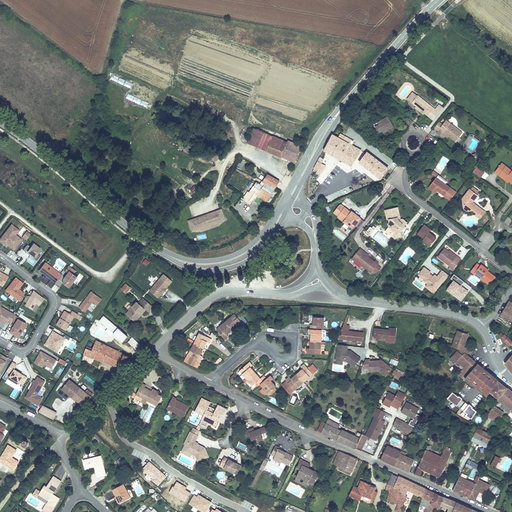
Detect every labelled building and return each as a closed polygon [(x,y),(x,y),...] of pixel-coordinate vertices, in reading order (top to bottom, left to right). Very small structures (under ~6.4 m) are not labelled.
[(131,87),(132,83),(111,76),(110,80),(131,87)] [(125,100),(147,106),(149,101),(127,95),(125,100)] [(428,116),(434,107),(418,95),(412,102),(417,106),(415,108),(424,114),(424,113),(428,116)] [(440,103),(436,109),(440,112),(444,107),(440,103)] [(436,109),(434,107),(428,116),(433,120),(440,112),(436,109)] [(394,127),(388,116),(377,122),(378,125),(375,127),(378,133),(382,131),(383,133),(394,127)] [(463,132),(446,119),(443,123),(439,121),(434,127),(437,130),(435,132),(440,135),(442,133),(448,138),(448,136),(456,142),(457,140),(459,142),(461,139),(459,137),(463,132)] [(258,146),(264,132),(253,127),(247,142),(258,146)] [(282,157),(288,141),(264,132),(258,146),(282,157)] [(352,166),(362,149),(351,143),(353,139),(341,133),(339,136),(333,133),(323,149),(352,166)] [(294,162),(301,146),(289,140),(288,141),(282,157),(294,162)] [(381,177),(389,166),(370,154),(368,157),(364,164),(362,166),(381,177)] [(321,174),(327,165),(322,162),(324,159),(320,156),(313,169),(321,174)] [(511,169),(502,162),(495,172),(504,179),(505,178),(509,181),(511,182),(511,169)] [(475,168),(473,171),(480,177),(482,174),(475,168)] [(280,180),(268,173),(262,180),(275,188),(280,180)] [(439,174),(428,187),(434,192),(436,190),(437,191),(450,201),(457,191),(446,183),(447,181),(439,174)] [(267,202),(275,188),(262,180),(260,183),(256,181),(254,185),(253,184),(243,196),(252,203),(257,195),(267,202)] [(191,198),(198,188),(191,184),(185,194),(191,198)] [(486,211),(474,201),(479,194),(477,193),(479,191),(473,186),(471,188),(470,188),(461,198),(462,207),(467,211),(473,210),(476,212),(475,214),(480,218),(486,211)] [(361,218),(362,217),(352,210),(351,210),(340,203),(333,212),(339,216),(339,218),(353,229),(356,226),(359,228),(365,221),(361,218)] [(401,218),(398,206),(394,207),(397,218),(404,225),(408,222),(403,218),(401,218)] [(404,225),(397,218),(394,207),(384,209),(386,219),(388,219),(389,221),(387,222),(388,226),(389,227),(390,228),(394,232),(392,236),(395,239),(403,236),(401,232),(406,226),(404,225)] [(226,220),(222,208),(205,214),(210,229),(219,225),(220,222),(226,220)] [(210,229),(205,214),(187,219),(191,232),(198,230),(201,232),(210,229)] [(368,237),(376,228),(371,224),(363,232),(368,237)] [(19,231),(11,225),(8,228),(16,234),(19,231)] [(429,232),(431,230),(425,225),(418,233),(425,238),(424,240),(431,245),(437,238),(429,232)] [(22,240),(15,235),(16,234),(8,228),(0,239),(0,242),(2,244),(3,243),(5,245),(5,246),(6,247),(7,246),(13,250),(22,240)] [(37,254),(41,249),(33,244),(30,247),(27,245),(23,250),(26,253),(27,252),(30,255),(34,257),(33,259),(37,261),(40,256),(37,254)] [(453,270),(461,258),(455,253),(454,254),(449,251),(444,247),(437,256),(449,265),(448,267),(453,270)] [(368,269),(375,262),(369,257),(363,253),(365,251),(361,248),(355,254),(359,257),(356,260),(368,269)] [(62,275),(45,261),(38,270),(56,283),(62,275)] [(496,276),(488,270),(489,269),(482,263),(480,265),(477,262),(470,271),(474,274),(476,272),(483,277),(482,279),(485,281),(489,284),(496,276)] [(69,287),(78,276),(74,273),(76,270),(69,265),(65,271),(69,273),(68,273),(66,277),(65,278),(66,279),(67,280),(64,283),(69,287)] [(432,271),(424,266),(415,278),(434,294),(449,275),(442,269),(437,275),(434,273),(433,275),(430,273),(432,271)] [(0,284),(3,286),(8,277),(0,272),(0,284)] [(161,293),(165,289),(164,288),(166,286),(172,279),(164,272),(149,288),(157,296),(160,292),(161,293)] [(483,277),(476,272),(474,274),(485,282),(485,281),(482,279),(483,277)] [(465,281),(455,273),(451,278),(453,280),(447,287),(446,289),(454,295),(455,293),(463,298),(469,291),(462,285),(465,281)] [(24,294),(18,289),(23,283),(16,277),(6,290),(19,301),(24,294)] [(130,286),(125,281),(120,287),(126,291),(130,286)] [(79,307),(85,312),(93,302),(97,305),(102,299),(92,291),(79,307)] [(39,305),(43,298),(32,292),(30,295),(26,302),(25,304),(33,309),(36,303),(39,305)] [(153,305),(142,297),(138,302),(135,300),(131,305),(127,310),(124,313),(134,322),(145,309),(148,311),(153,305)] [(511,319),(511,302),(509,301),(507,304),(502,314),(511,319)] [(11,321),(15,315),(0,305),(0,321),(1,319),(3,319),(7,321),(10,323),(11,321)] [(65,311),(57,325),(66,330),(74,316),(80,320),(82,316),(72,311),(70,314),(65,311)] [(240,324),(231,313),(222,321),(229,330),(235,325),(237,327),(240,324)] [(19,337),(26,323),(18,318),(19,317),(15,315),(11,321),(15,323),(10,332),(19,337)] [(122,341),(128,335),(103,315),(98,321),(122,341)] [(325,330),(326,319),(315,318),(315,325),(312,325),(312,329),(321,330),(325,330)] [(224,334),(229,330),(222,321),(213,329),(222,339),(226,336),(224,334)] [(367,339),(368,331),(353,329),(353,324),(348,324),(342,336),(367,339)] [(400,342),(401,330),(394,330),(380,328),(379,336),(394,338),(393,341),(400,342)] [(323,342),(324,335),(320,334),(321,330),(312,329),(311,329),(310,334),(313,334),(313,341),(323,342)] [(50,337),(45,345),(57,352),(60,347),(58,346),(60,343),(62,344),(65,339),(53,331),(51,335),(53,336),(51,338),(50,337)] [(206,343),(209,339),(197,332),(191,343),(200,347),(203,341),(206,343)] [(463,348),(468,337),(458,333),(452,348),(460,352),(468,357),(470,351),(463,348)] [(511,343),(511,340),(505,334),(500,338),(509,347),(511,343)] [(131,337),(127,342),(138,350),(142,345),(131,337)] [(82,353),(119,368),(123,360),(124,359),(126,360),(128,355),(128,354),(94,340),(91,349),(84,347),(82,353)] [(323,354),(323,342),(313,341),(313,348),(309,348),(309,353),(323,354)] [(196,354),(200,347),(191,343),(181,361),(193,367),(200,356),(196,354)] [(350,351),(350,346),(341,345),(339,360),(346,361),(349,361),(357,367),(363,359),(353,351),(353,352),(351,352),(350,351)] [(35,363),(42,367),(44,364),(52,368),(56,360),(41,351),(35,363)] [(464,380),(477,364),(470,358),(468,357),(460,352),(451,362),(464,371),(460,376),(464,380)] [(251,373),(246,368),(249,365),(246,361),(236,370),(244,379),(251,373)] [(371,361),(367,361),(363,369),(371,368),(372,373),(379,372),(384,376),(391,368),(383,361),(371,362),(371,361)] [(26,377),(14,369),(16,364),(12,362),(6,371),(10,374),(7,378),(17,384),(18,382),(22,384),(26,377)] [(482,392),(494,378),(487,372),(486,373),(483,371),(484,370),(477,364),(464,380),(463,381),(472,389),(475,386),(482,392)] [(304,384),(319,372),(313,366),(308,370),(304,366),(300,368),(303,372),(298,376),(304,384)] [(394,368),(392,377),(402,380),(404,371),(394,368)] [(256,379),(251,373),(244,379),(249,386),(253,382),(255,385),(256,385),(262,380),(259,376),(256,379)] [(144,377),(140,375),(135,386),(142,389),(140,393),(145,396),(147,392),(156,396),(160,387),(157,385),(158,383),(151,380),(150,382),(144,379),(144,377)] [(272,387),(267,381),(270,379),(267,375),(262,380),(256,385),(264,393),(272,387)] [(294,392),(304,384),(298,376),(291,381),(289,378),(285,381),(288,385),(282,389),(287,395),(293,390),(294,392)] [(37,395),(45,381),(38,377),(35,381),(33,384),(26,398),(38,405),(42,398),(37,395)] [(83,406),(93,394),(87,389),(84,392),(67,378),(60,387),(83,406)] [(490,394),(498,383),(495,381),(496,379),(494,378),(482,392),(488,397),(490,394)] [(500,399),(508,390),(499,382),(498,383),(490,394),(499,401),(500,399)] [(172,386),(166,399),(182,407),(187,396),(175,389),(176,388),(172,386)] [(10,397),(15,399),(19,390),(14,388),(10,397)] [(511,411),(511,393),(508,390),(500,399),(501,400),(498,403),(502,406),(504,403),(509,406),(505,411),(509,414),(511,412),(511,411)] [(219,406),(213,402),(211,406),(204,402),(207,395),(198,391),(192,404),(200,408),(198,412),(212,419),(219,406)] [(394,407),(399,410),(407,396),(399,392),(397,397),(390,393),(384,404),(391,408),(393,404),(395,405),(394,407)] [(460,397),(454,392),(448,398),(467,414),(466,416),(473,420),(478,413),(473,409),(474,408),(471,405),(470,406),(463,400),(464,399),(461,396),(460,397)] [(213,402),(219,406),(221,406),(223,401),(215,397),(213,402)] [(50,416),(53,408),(42,403),(39,411),(50,416)] [(422,417),(417,415),(420,410),(407,403),(402,413),(415,419),(414,422),(412,421),(410,425),(416,428),(422,417)] [(498,423),(504,414),(495,407),(489,416),(498,423)] [(386,413),(375,408),(371,416),(374,417),(365,436),(362,434),(360,439),(355,449),(361,452),(368,437),(376,441),(385,422),(382,421),(386,413)] [(349,434),(338,428),(339,425),(328,419),(325,424),(322,422),(318,431),(344,444),(349,434)] [(415,428),(397,419),(394,426),(411,435),(415,428)] [(255,421),(249,423),(251,429),(253,434),(255,434),(258,433),(259,435),(263,434),(264,433),(263,429),(264,428),(269,426),(266,420),(256,423),(255,421)] [(208,450),(204,440),(193,435),(196,428),(189,424),(185,432),(186,433),(184,438),(180,445),(185,448),(187,446),(194,450),(196,455),(208,450)] [(486,443),(491,436),(478,428),(474,436),(486,443)] [(350,447),(355,437),(349,434),(344,444),(350,447)] [(355,449),(360,439),(355,437),(350,447),(355,449)] [(27,440),(26,439),(25,439),(24,440),(23,440),(23,441),(22,442),(22,443),(22,444),(22,445),(22,446),(23,446),(24,447),(25,447),(26,448),(27,448),(28,447),(29,446),(30,445),(30,444),(30,443),(30,442),(30,441),(29,441),(28,440),(27,440)] [(281,442),(276,440),(272,447),(275,449),(274,452),(282,456),(283,455),(290,458),(294,450),(280,443),(281,442)] [(404,469),(410,457),(407,456),(411,447),(407,445),(403,453),(396,466),(404,469)] [(393,457),(396,450),(389,447),(386,453),(393,457)] [(81,454),(83,464),(91,462),(92,462),(95,471),(104,469),(105,468),(100,450),(99,449),(81,454)] [(443,471),(452,453),(445,449),(441,458),(436,468),(443,471)] [(396,466),(403,453),(396,450),(393,457),(386,453),(382,460),(396,466)] [(436,468),(441,458),(425,450),(418,466),(417,466),(414,473),(420,476),(423,469),(440,477),(443,471),(436,468)] [(232,468),(237,459),(223,452),(219,461),(232,468)] [(298,470),(306,454),(303,453),(302,453),(295,468),(295,469),(298,470)] [(348,472),(355,457),(343,453),(338,464),(342,466),(341,469),(348,472)] [(312,458),(306,454),(298,470),(302,473),(305,472),(307,475),(309,476),(314,479),(315,479),(320,468),(320,467),(311,463),(311,462),(311,461),(312,458)] [(495,455),(490,465),(495,468),(501,458),(495,455)] [(409,471),(414,459),(410,457),(404,469),(409,471)] [(236,470),(241,461),(237,459),(232,468),(236,470)] [(478,470),(480,464),(468,459),(466,464),(478,470)] [(306,476),(302,474),(302,473),(298,470),(297,473),(296,474),(297,474),(307,480),(308,479),(309,476),(307,475),(306,476)] [(391,487),(397,474),(390,471),(384,484),(391,487)] [(369,485),(371,480),(367,478),(369,476),(361,472),(357,479),(353,477),(349,486),(359,491),(361,486),(370,490),(372,486),(369,485)] [(57,484),(60,478),(51,474),(46,485),(44,484),(41,490),(39,493),(50,499),(44,510),(48,511),(52,511),(61,497),(53,492),(55,488),(50,486),(52,481),(57,484)] [(424,486),(397,474),(391,487),(387,496),(399,501),(406,487),(421,494),(424,486)] [(123,476),(110,481),(113,488),(116,487),(119,494),(129,490),(123,476)] [(474,489),(476,484),(459,477),(452,490),(469,498),(474,489)] [(477,485),(476,484),(474,489),(484,494),(489,485),(479,480),(477,485)] [(191,495),(206,503),(212,492),(200,486),(199,488),(196,486),(191,495)] [(429,502),(433,491),(424,486),(421,494),(420,498),(429,502)] [(105,495),(108,500),(115,497),(112,491),(105,495)] [(439,501),(441,494),(433,491),(429,502),(432,504),(437,506),(439,501)] [(452,507),(455,500),(441,494),(439,501),(447,505),(452,507)] [(228,511),(231,508),(218,500),(216,502),(214,500),(210,506),(219,511),(218,511),(228,511)] [(469,511),(471,507),(455,500),(452,507),(450,511),(469,511)] [(156,511),(146,502),(136,511),(156,511)]
